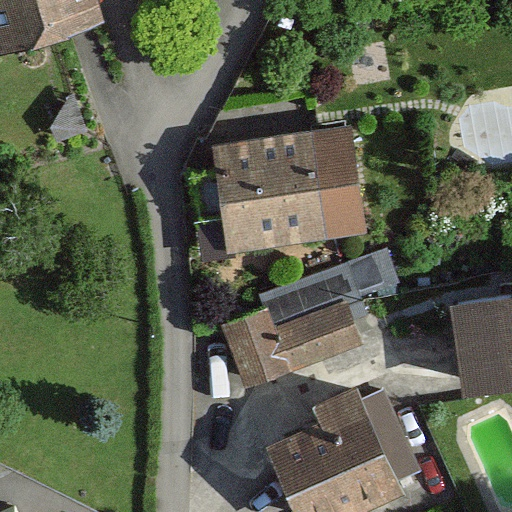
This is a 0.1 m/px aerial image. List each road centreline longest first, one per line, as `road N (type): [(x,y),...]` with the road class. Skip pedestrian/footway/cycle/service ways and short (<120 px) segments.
road 1 (residential): [(172,511),(176,351),(166,163),(243,0)]
road 2 (unknown): [(174,437),(445,365)]
